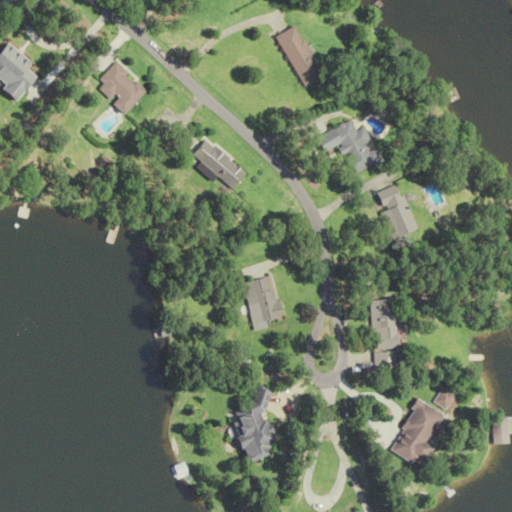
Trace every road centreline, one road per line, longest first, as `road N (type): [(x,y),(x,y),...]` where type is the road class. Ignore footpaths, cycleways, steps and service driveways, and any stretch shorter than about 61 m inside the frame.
road 1 (residential): [(330,296),(321,233),(291,178),(99,0)]
road 2 (residential): [(335,309),(330,296),(308,357),(323,378),(344,366),(335,309)]
